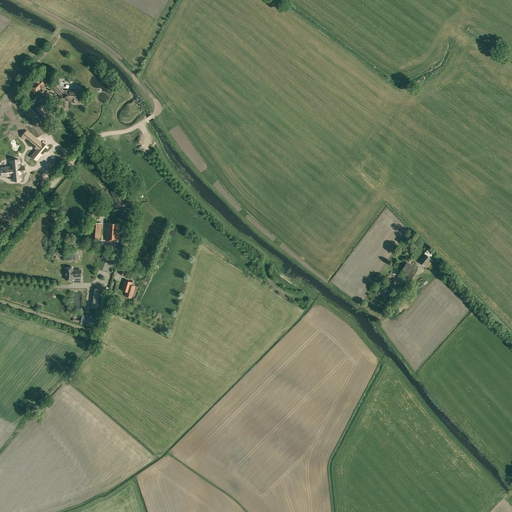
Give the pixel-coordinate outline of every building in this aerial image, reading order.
[(37,92),(48,82),(42,76),(32,86),(37,92)] [(77,100),(79,100),(80,99),(80,96),(82,94),(82,92),(80,90),(78,90),(77,92),(76,92),(76,94),(72,94),(72,92),(72,91),(66,91),(64,92),(59,86),(57,84),(56,84),(56,83),(52,87),(60,95),(60,99),(65,100),(66,99),(68,99),(68,100),(72,100),(72,101),(73,102),(74,102),(75,102),(76,102),(76,101),(77,100)] [(45,111),(43,109),(48,105),(41,98),(38,101),(40,103),(35,107),(42,115),(45,111)] [(30,135),(26,140),(37,149),(35,152),(40,157),(47,149),(30,135)] [(9,181),(18,182),(19,176),(23,177),(25,171),(20,170),(22,163),(14,162),(12,168),(6,166),(4,174),(11,175),(9,181)] [(117,203),(124,200),(120,193),(121,193),(118,188),(111,192),(117,203)] [(99,207),(91,204),(87,216),(94,219),(99,207)] [(102,223),(91,222),(89,239),(100,240),(102,223)] [(119,224),(107,223),(105,240),(118,241),(119,224)] [(426,254),(419,262),(428,269),(437,257),(428,249),(425,253),(426,254)] [(78,259),(77,250),(67,250),(67,260),(78,259)] [(115,259),(105,252),(101,258),(111,265),(115,259)] [(412,279),(417,269),(406,263),(401,272),(412,279)] [(73,267),(65,268),(66,279),(73,279),(73,277),(81,277),(81,270),(73,270),(73,267)] [(132,282),(124,280),(121,290),(127,292),(125,296),(132,298),(135,286),(131,285),(132,282)] [(106,289),(95,286),(91,308),(102,310),(106,289)] [(413,297),(421,291),(419,289),(411,295),(413,297)] [(80,324),(95,327),(97,317),(82,314),(80,324)]
